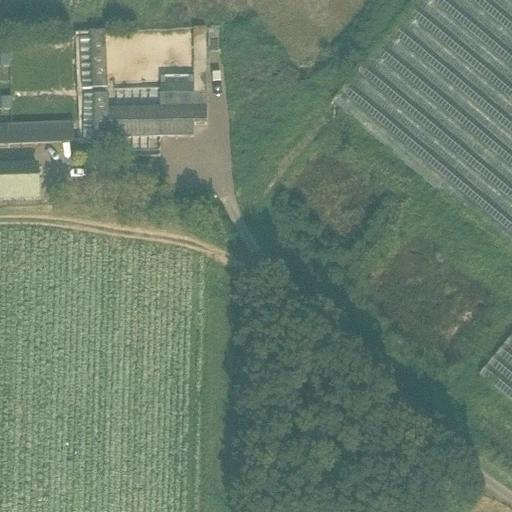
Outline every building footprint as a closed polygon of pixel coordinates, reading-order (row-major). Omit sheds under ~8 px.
[(511,0),(419,0),(332,105),(511,255),(511,338),(479,378),(511,405),(511,0)] [(193,31),(194,95),(206,95),(206,30),(193,31)] [(105,33),(90,34),(92,90),(108,90),(105,33)] [(206,96),(207,95),(206,95),(194,95),(185,96),(185,86),(162,86),(162,95),(158,96),(159,109),(107,108),(106,95),(92,95),(92,138),(75,139),(75,157),(108,157),(108,138),(163,139),(163,147),(197,147),(197,142),(203,137),(207,137),(206,96)] [(0,143),(75,143),(75,139),(75,124),(0,125),(0,143)] [(0,201),(40,201),(38,165),(31,165),(31,148),(6,149),(6,165),(0,165),(0,201)]
